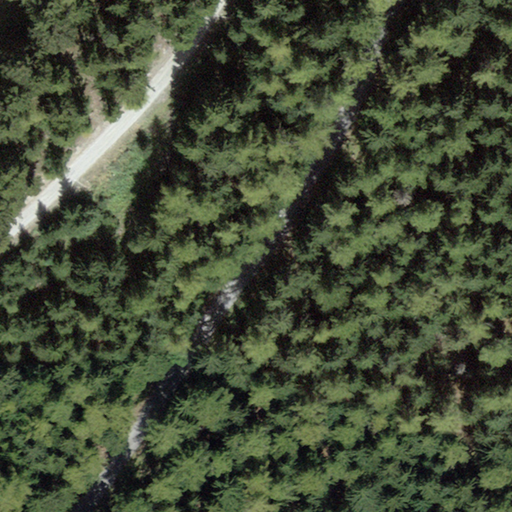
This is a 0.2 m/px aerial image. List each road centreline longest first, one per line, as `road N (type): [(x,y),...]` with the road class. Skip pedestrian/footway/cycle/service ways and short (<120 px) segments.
road 1 (unclassified): [(82,511),(317,168),(356,100),(391,0)]
road 2 (unclassified): [(219,0),(131,115),(0,237)]
